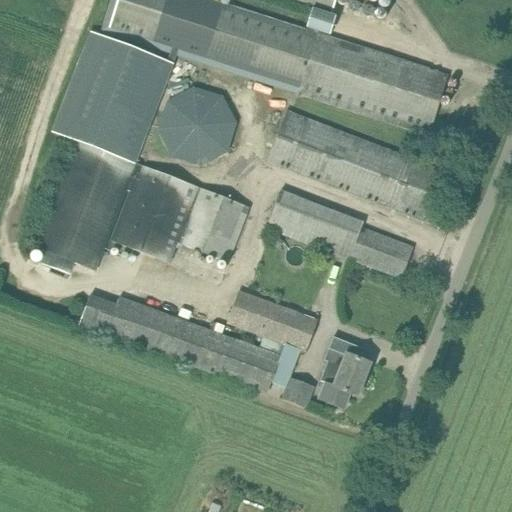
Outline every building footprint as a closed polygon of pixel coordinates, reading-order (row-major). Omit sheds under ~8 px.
[(314,34),(208,0),(108,0),(99,29),(168,51),(166,61),(173,63),(176,56),(295,94),(314,34)] [(278,0),(312,11),(331,16),(335,0),(278,0)] [(50,131),(72,139),(135,164),(173,63),(166,61),(89,31),(50,131)] [(314,34),(295,94),(427,136),(447,76),(314,34)] [(156,130),(171,158),(200,167),(227,152),(236,123),(222,96),(192,88),(166,102),(156,130)] [(284,111),(265,160),(424,221),(443,172),(284,111)] [(130,177),(135,164),(72,139),(30,247),(95,272),(130,177)] [(185,183),(135,164),(130,177),(135,179),(111,241),(156,259),(185,183)] [(283,181),(266,227),(401,279),(413,249),(360,229),(366,213),(283,181)] [(78,326),(104,335),(266,393),(269,384),(280,388),(286,372),(275,369),(284,344),(306,353),(318,321),(238,291),(227,323),(263,336),(259,348),(117,297),(115,303),(90,294),(78,326)] [(357,398),(370,364),(360,361),(364,350),(332,338),(323,361),(327,363),(320,381),(325,383),(318,400),(343,409),(348,395),(357,398)] [(281,400),(305,409),(313,387),(289,378),(281,400)]
